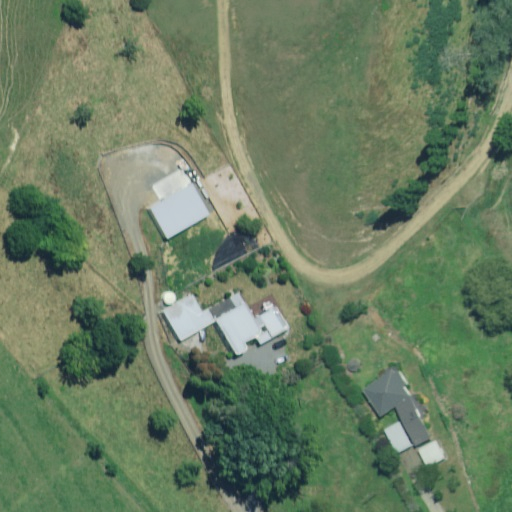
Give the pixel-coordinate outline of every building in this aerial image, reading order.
[(210,214),(193,183),(161,200),(159,195),(145,202),(164,239),(210,214)] [(443,238),(435,230),(421,244),(430,252),(443,238)] [(268,337),(283,329),(272,308),(257,316),(251,320),(242,303),(237,293),(207,309),(202,312),(193,295),(162,312),(177,341),(214,321),(231,355),(245,348),(242,342),(253,336),(257,343),(268,337)] [(440,434),(403,370),(370,389),(386,416),(403,407),(410,419),(391,430),(405,454),(440,434)] [(453,458),(444,441),(426,450),(435,467),(453,458)]
